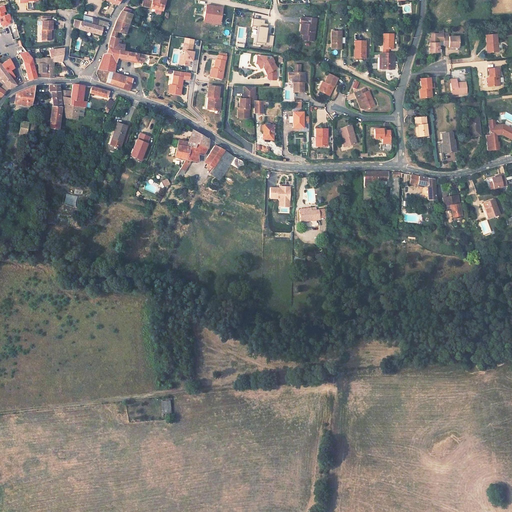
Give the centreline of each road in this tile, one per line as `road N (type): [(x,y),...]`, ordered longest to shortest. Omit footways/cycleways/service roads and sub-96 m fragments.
road 1 (track): [(0,254),(164,290),(224,319),(288,332),(423,313),(511,313)]
road 2 (track): [(0,413),(511,353)]
road 3 (residential): [(83,81),(166,107),(245,157),(282,167),(401,166)]
road 4 (residential): [(423,0),(398,100),(401,166)]
